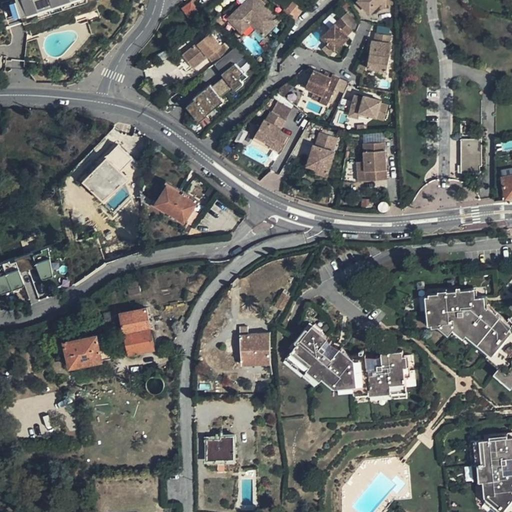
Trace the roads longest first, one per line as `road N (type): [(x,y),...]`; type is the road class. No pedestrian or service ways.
road 1 (residential): [(191,511),(190,338),(236,264),(328,221)]
road 2 (residential): [(0,323),(60,303),(106,270),(231,244)]
road 3 (residential): [(445,218),(445,59),(432,0)]
road 4 (tertiary): [(100,103),(157,122),(264,198)]
